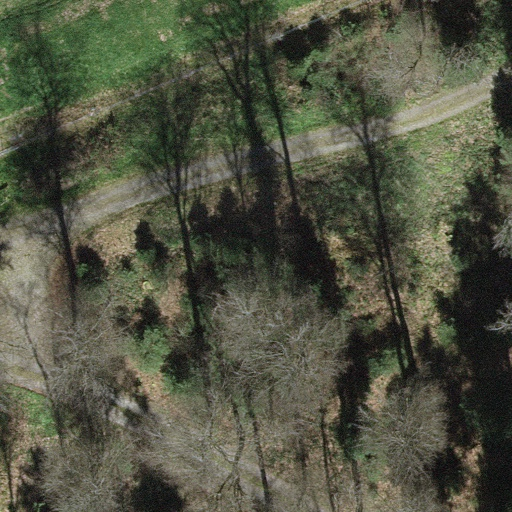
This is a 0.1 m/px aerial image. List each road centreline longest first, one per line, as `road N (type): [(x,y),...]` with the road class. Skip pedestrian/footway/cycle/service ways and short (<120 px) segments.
road 1 (track): [(0,244),(153,189),(394,123),(511,72)]
road 2 (track): [(0,382),(210,457),(299,511)]
